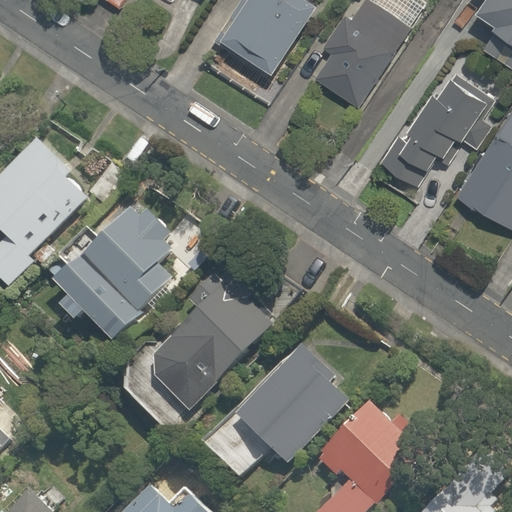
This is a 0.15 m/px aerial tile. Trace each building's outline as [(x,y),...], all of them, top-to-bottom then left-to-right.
[(132,0),(102,0),(124,14),(132,0)] [(211,9),(193,0),(182,0),(164,36),(191,49),(211,9)] [(311,2),(307,0),(234,0),(212,38),(269,72),(311,2)] [(361,0),(349,17),(340,11),(319,42),(328,49),(311,73),(357,105),(429,0),(428,0),(361,0)] [(511,0),(478,0),(473,9),(490,20),(485,28),(511,44),(511,0)] [(381,168),(418,189),(435,159),(448,167),(485,103),(436,74),(381,168)] [(511,109),(504,105),(454,198),(511,229),(511,109)] [(0,226),(6,232),(0,238),(0,278),(4,282),(96,192),(39,134),(0,172),(0,226)] [(164,260),(172,251),(172,227),(132,193),(76,257),(65,247),(42,273),(66,294),(56,306),(75,323),(85,311),(116,338),(176,270),(164,260)] [(161,341),(153,333),(111,373),(169,432),(280,322),(223,264),(191,294),(200,303),(161,341)] [(331,382),(344,367),(300,330),(205,443),(245,477),(272,445),(294,463),(350,397),(331,382)] [(347,474),(310,511),(368,511),(431,448),(374,392),(316,452),(336,472),(340,468),(347,474)] [(0,449),(25,425),(0,398),(0,449)] [(510,511),(465,465),(415,511),(510,511)] [(216,511),(217,511),(190,485),(173,502),(149,479),(116,511),(216,511)] [(64,511),(29,484),(6,511),(64,511)]
